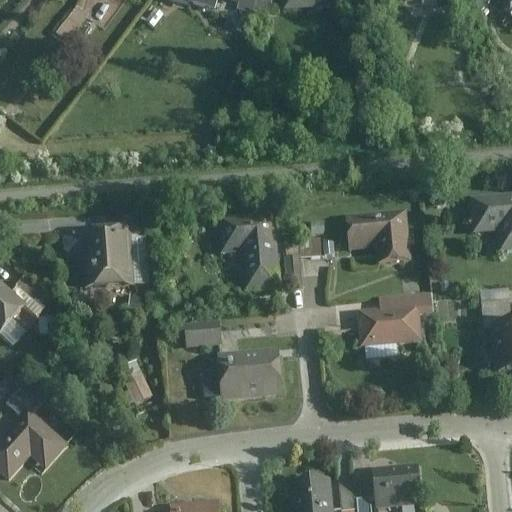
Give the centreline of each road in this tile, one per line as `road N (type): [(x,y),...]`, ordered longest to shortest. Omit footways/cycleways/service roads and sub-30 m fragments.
road 1 (residential): [(243,451),(142,468),(88,511)]
road 2 (residential): [(482,429),(315,441)]
road 3 (residential): [(303,321),(315,441)]
